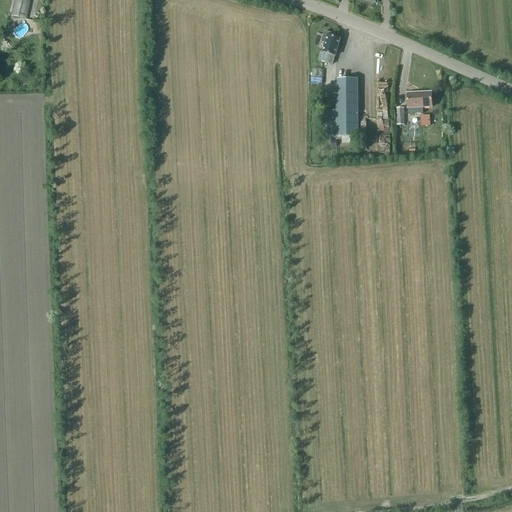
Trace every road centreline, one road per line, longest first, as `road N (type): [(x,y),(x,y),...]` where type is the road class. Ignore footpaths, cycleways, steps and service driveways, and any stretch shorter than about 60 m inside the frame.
road 1 (tertiary): [(511,91),(329,11),(283,0)]
road 2 (track): [(357,511),(511,489)]
